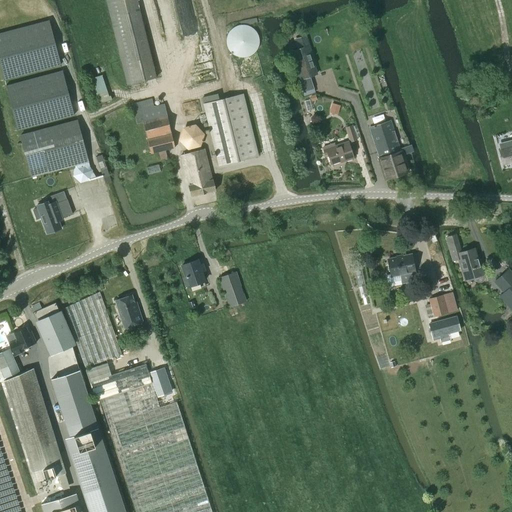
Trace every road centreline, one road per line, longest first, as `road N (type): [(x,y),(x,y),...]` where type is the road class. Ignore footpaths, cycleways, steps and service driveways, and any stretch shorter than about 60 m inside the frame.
road 1 (tertiary): [(0,297),(192,219),(348,195),(511,198)]
road 2 (track): [(192,219),(139,0)]
